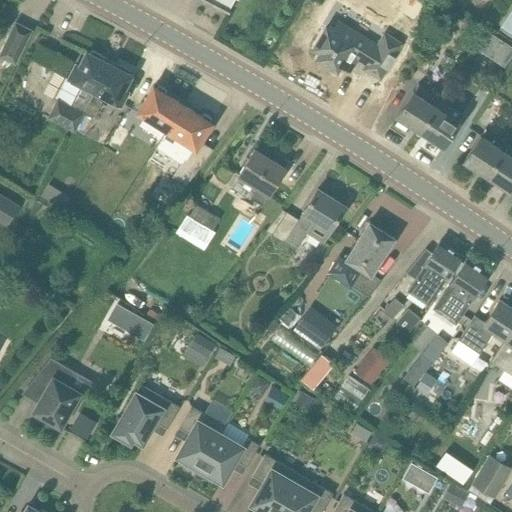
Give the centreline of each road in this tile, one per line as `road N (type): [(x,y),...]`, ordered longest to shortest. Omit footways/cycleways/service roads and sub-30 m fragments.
road 1 (primary): [(511,250),(357,147),(98,0)]
road 2 (residential): [(197,511),(132,474),(98,480),(89,493)]
